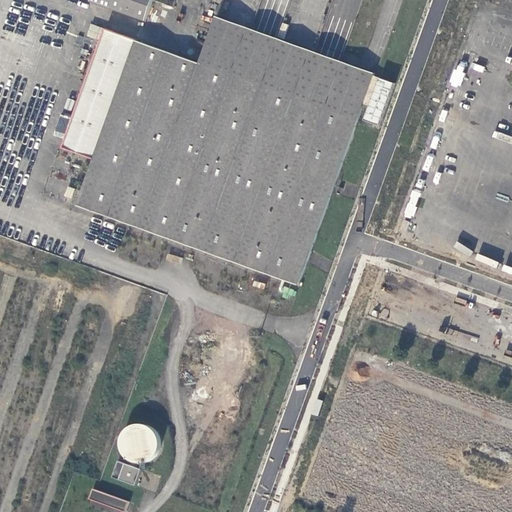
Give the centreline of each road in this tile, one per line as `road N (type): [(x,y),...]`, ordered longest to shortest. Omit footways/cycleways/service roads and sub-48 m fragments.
road 1 (unclassified): [(253,511),(351,238),(511,294)]
road 2 (track): [(0,260),(127,298)]
